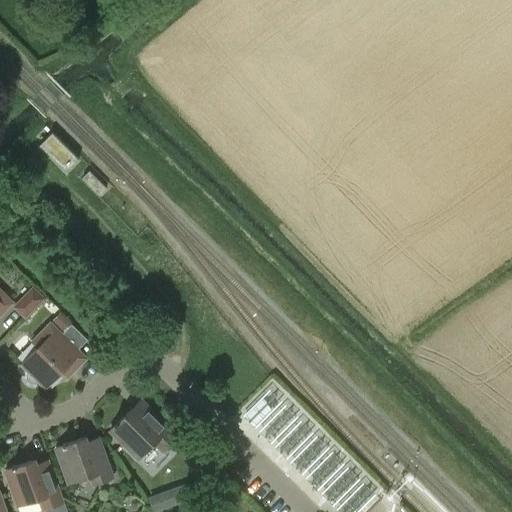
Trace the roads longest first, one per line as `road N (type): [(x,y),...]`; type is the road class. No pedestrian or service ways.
road 1 (residential): [(35,424),(87,401),(126,362),(146,357),(308,511)]
road 2 (track): [(51,172),(171,306),(181,341),(170,376)]
